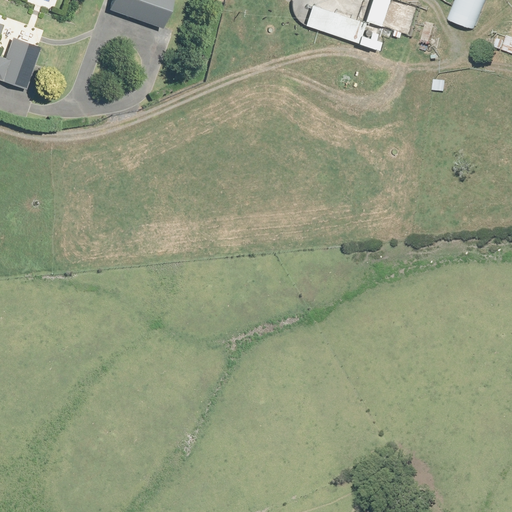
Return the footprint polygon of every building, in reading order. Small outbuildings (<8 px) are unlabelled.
[(174,0),(106,0),(104,9),(165,29),(174,0)] [(416,1),(411,0),(367,0),(360,20),(405,34),(416,1)] [(480,0),(452,0),(445,17),(469,28),(480,0)] [(360,23),(307,6),(299,25),(353,43),(360,23)] [(511,54),(511,26),(509,36),(503,35),(498,50),(511,54)] [(0,82),(22,89),(33,50),(7,43),(3,56),(0,55),(0,82)]
